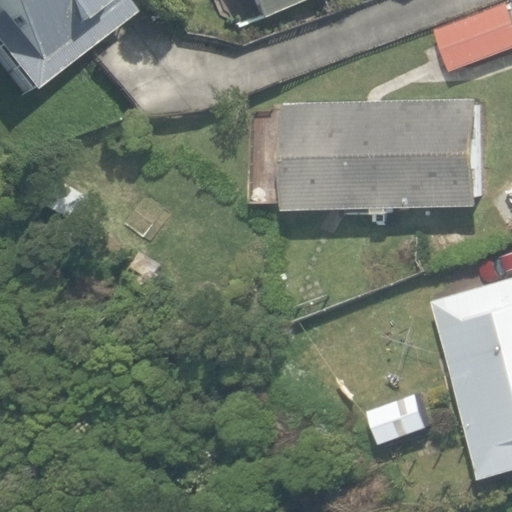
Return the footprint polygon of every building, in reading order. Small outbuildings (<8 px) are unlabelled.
[(0,0),(0,65),(24,96),(128,17),(115,0),(0,0)] [(243,0),(253,23),(309,0),(243,0)] [(441,30),(455,68),(511,46),(511,6),(511,4),(441,30)] [(281,17),(284,28),(300,23),(297,13),(281,17)] [(384,205),(385,211),(399,211),(399,204),(488,202),(486,98),(485,98),(295,102),(297,207),(384,205)] [(511,278),(442,299),(492,476),(511,470),(511,278)]
